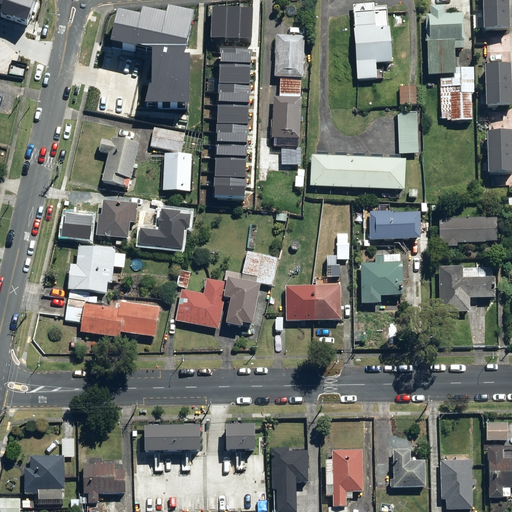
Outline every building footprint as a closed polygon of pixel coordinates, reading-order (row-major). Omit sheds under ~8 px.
[(20,0),(4,0),(0,12),(14,17),(20,0)] [(35,0),(20,0),(14,17),(28,21),(35,0)] [(483,0),(484,31),(510,31),(509,0),(483,0)] [(190,52),(184,52),(195,10),(178,6),(168,4),(168,7),(167,11),(154,8),(142,6),(142,9),(141,13),(130,10),(118,8),(117,11),(110,40),(137,45),(137,44),(152,47),(151,83),(149,83),(145,101),(189,102),(190,52)] [(352,14),(357,82),(377,80),(376,65),(392,64),(389,28),(388,28),(386,8),(375,8),(375,4),(353,6),(354,14),(352,14)] [(213,6),(211,37),(251,39),(252,8),(213,6)] [(430,16),(426,16),(428,77),(439,76),(441,120),(447,120),(447,122),(451,122),(451,123),(473,122),(472,94),(474,94),(473,68),(456,69),(455,50),(464,50),(463,43),(465,43),(464,15),(445,15),(445,7),(430,7),(430,16)] [(304,37),(276,36),(274,78),(303,79),(304,37)] [(245,199),(252,49),(221,48),(214,197),(245,199)] [(485,68),(486,108),(511,107),(511,97),(511,68),(485,68)] [(301,99),(273,98),(271,140),(299,141),(301,99)] [(417,114),(397,114),(399,155),(418,155),(417,114)] [(185,135),(154,129),(150,148),(181,154),(185,135)] [(511,134),(487,135),(488,175),(511,174),(511,134)] [(139,146),(112,139),(111,143),(101,141),(98,153),(108,155),(101,183),(128,189),(139,146)] [(192,156),(164,155),(163,193),(190,194),(192,156)] [(406,161),(312,156),(310,187),(404,192),(406,161)] [(138,206),(103,202),(101,217),(98,216),(96,237),(128,241),(130,224),(135,224),(138,206)] [(140,228),(138,243),(182,248),(184,226),(187,227),(188,214),(180,213),(180,211),(162,209),(160,230),(140,228)] [(65,214),(62,236),(90,239),(93,217),(65,214)] [(377,216),(373,216),(373,242),(423,242),(423,216),(394,216),(394,214),(377,214),(377,216)] [(497,219),(439,220),(439,245),(447,245),(447,248),(458,248),(457,245),(486,244),(486,243),(497,243),(497,219)] [(350,262),(349,245),(337,245),(337,262),(350,262)] [(115,288),(118,253),(80,249),(78,269),(71,268),(69,293),(108,297),(109,287),(115,288)] [(203,296),(181,291),(175,322),(218,331),(224,300),(230,301),(225,326),(242,329),(242,326),(252,327),(260,287),(259,286),(259,285),(272,287),(278,259),(247,252),(242,276),(226,272),(224,282),(227,282),(226,285),(207,281),(203,296)] [(375,264),(360,265),(361,306),(381,305),(381,298),(403,297),(402,263),(383,264),(383,257),(374,257),(375,264)] [(463,268),(439,268),(439,314),(470,314),(470,300),(495,300),(494,278),(463,279),(463,268)] [(191,274),(179,271),(175,288),(188,291),(191,274)] [(341,286),(285,287),(286,323),(341,322),(341,286)] [(125,287),(125,297),(141,298),(142,288),(125,287)] [(119,339),(120,334),(155,339),(159,309),(120,303),(119,310),(84,305),(80,333),(119,339)] [(507,424),(487,424),(487,442),(508,442),(507,424)] [(255,428),(226,428),(226,455),(255,455),(255,428)] [(200,429),(145,429),(145,455),(200,455),(200,429)] [(74,441),(63,441),(62,458),(74,458),(74,441)] [(511,489),(511,460),(503,460),(502,448),(487,448),(488,461),(489,461),(490,500),(502,499),(502,490),(511,489)] [(276,491),(276,511),(295,511),(295,484),(308,484),(308,453),(289,453),(289,449),(271,450),(271,491),(276,491)] [(393,451),(394,489),(425,489),(425,462),(410,462),(410,451),(393,451)] [(362,452),(332,452),(333,461),(325,461),(326,487),(333,486),(333,509),(346,509),(346,494),(363,494),(362,452)] [(73,468),(64,468),(64,459),(30,459),(30,470),(25,470),(25,497),(38,496),(38,502),(64,502),(64,479),(73,479),(73,468)] [(446,501),(446,511),(473,511),(472,487),(475,487),(475,481),(472,481),(472,461),(440,462),(441,501),(446,501)] [(99,507),(100,497),(125,499),(126,472),(115,471),(115,467),(84,465),(82,497),(89,497),(88,507),(99,507)] [(20,511),(21,500),(0,499),(0,500),(0,511),(20,511)]
